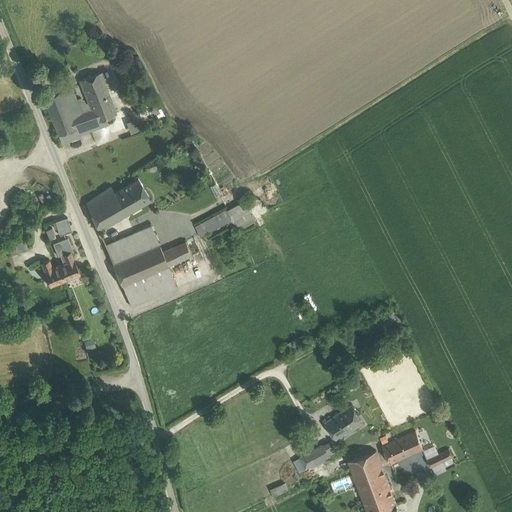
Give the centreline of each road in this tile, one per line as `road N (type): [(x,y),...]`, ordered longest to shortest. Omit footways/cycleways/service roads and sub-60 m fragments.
road 1 (track): [(0,31),(120,318),(173,511)]
road 2 (track): [(89,241),(149,216),(174,216),(192,227),(212,268),(120,318)]
road 3 (track): [(139,380),(0,406)]
